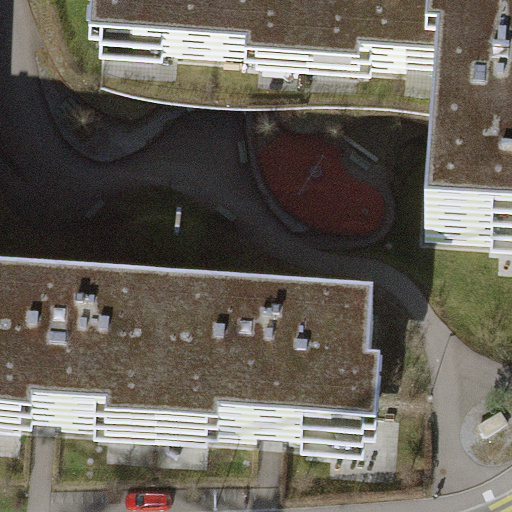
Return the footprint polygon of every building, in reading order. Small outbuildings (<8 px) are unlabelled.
[(306,77),(311,0),(94,0),(92,51),(250,61),(249,73),(306,77)] [(311,0),(306,77),(364,80),(364,67),(425,71),(429,0),(311,0)] [(511,0),(429,0),(425,71),(424,81),(446,83),(436,246),(497,250),(496,261),(511,261),(511,0)] [(37,432),(74,434),(111,437),(110,449),(169,453),(179,310),(83,303),(0,297),(0,441),(36,444),(37,432)] [(179,310),(169,453),(224,457),(225,443),(382,453),(386,391),(374,390),(378,323),(179,310)]
